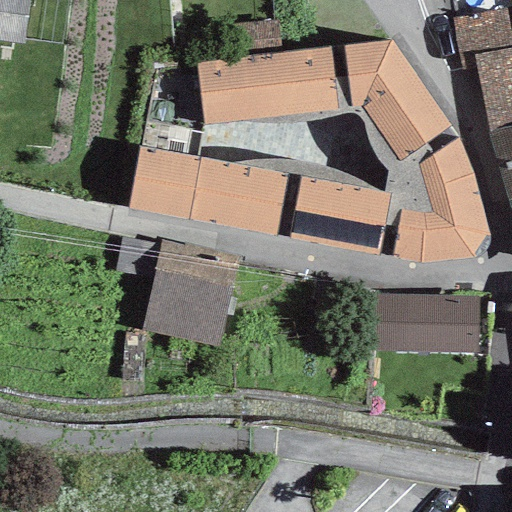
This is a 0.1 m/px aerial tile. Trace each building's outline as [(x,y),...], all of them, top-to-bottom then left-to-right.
[(29,0),(0,0),(0,45),(23,48),(29,0)] [(511,13),(455,21),(463,71),(475,69),(474,61),(511,52),(511,13)] [(389,45),(196,66),(202,128),(239,124),(263,128),(285,128),(309,127),(332,123),(346,121),(351,121),(355,123),(360,127),(363,133),(364,142),(370,155),(378,170),(387,178),(384,199),(378,198),(366,190),(349,180),(326,171),(306,166),(282,163),(254,163),(216,168),(139,152),(128,211),(420,267),(474,262),(488,240),(471,179),(454,136),(389,45)] [(511,52),(474,61),(475,69),(487,135),(511,129),(511,52)] [(511,129),(487,135),(511,224),(511,129)] [(159,246),(139,335),(220,352),(241,263),(159,246)] [(477,296),(375,293),(374,353),(475,356),(477,296)]
